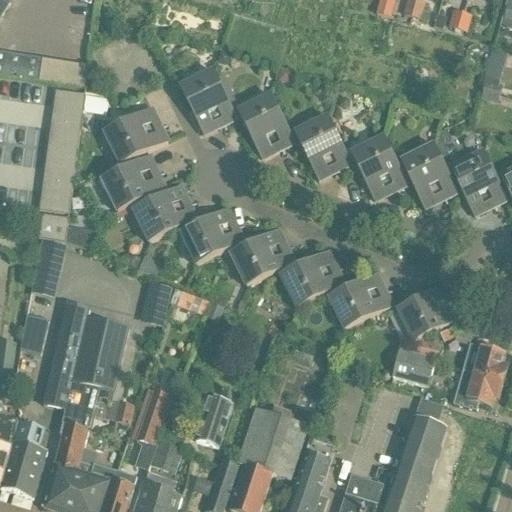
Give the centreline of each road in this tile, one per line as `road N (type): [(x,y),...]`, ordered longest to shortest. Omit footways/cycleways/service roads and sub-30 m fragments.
road 1 (residential): [(204,168),(256,213),(420,276),(505,244)]
road 2 (residential): [(505,244),(204,168)]
